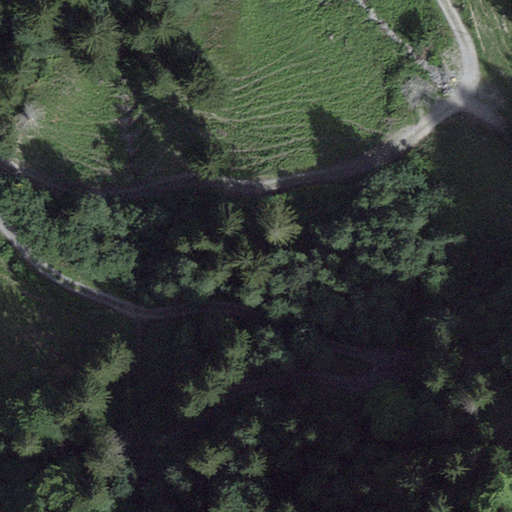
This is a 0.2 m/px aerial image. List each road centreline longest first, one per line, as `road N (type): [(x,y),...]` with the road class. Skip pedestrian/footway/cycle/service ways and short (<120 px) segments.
road 1 (track): [(0,462),(48,450),(100,462),(142,457),(237,387),(303,377),(371,381),(396,369),(385,356),(336,349),(219,304),(128,310),(50,275),(0,221)]
road 2 (track): [(0,162),(75,195),(129,195),(190,178),(268,186),(369,166),(456,99),(464,83),(461,45),(442,0)]
